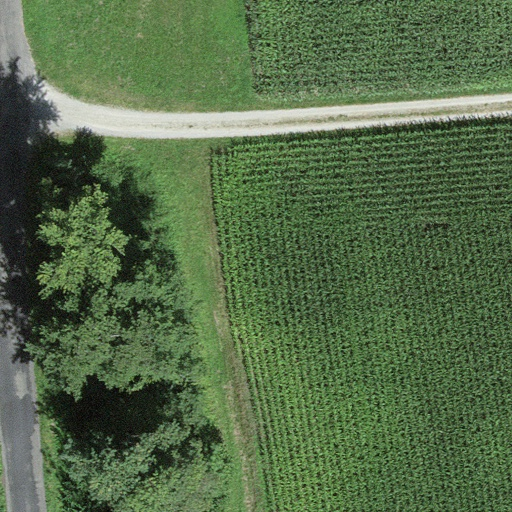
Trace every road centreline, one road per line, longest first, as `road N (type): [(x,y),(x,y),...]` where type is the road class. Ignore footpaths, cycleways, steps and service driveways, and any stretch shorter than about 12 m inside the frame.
road 1 (unclassified): [(3,0),(27,511)]
road 2 (track): [(511,94),(235,121),(9,106)]
